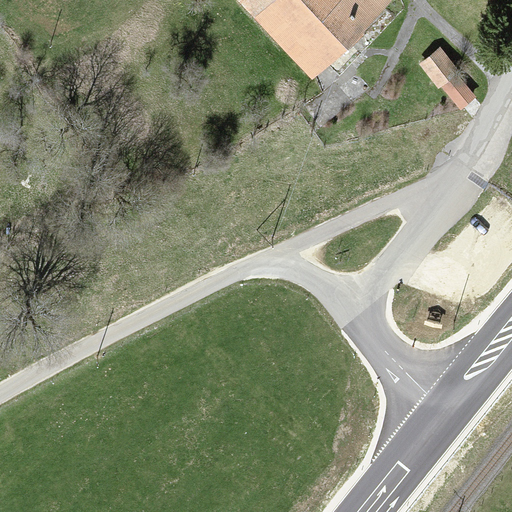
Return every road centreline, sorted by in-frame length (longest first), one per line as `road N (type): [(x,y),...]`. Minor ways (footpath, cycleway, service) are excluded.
road 1 (unclassified): [(0,399),(268,266)]
road 2 (unclassified): [(391,364),(378,306),(395,258),(452,183)]
road 3 (unclassified): [(268,266),(452,183)]
road 4 (unclassified): [(391,364),(351,305),(308,274),(268,266)]
road 5 (unclassified): [(452,183),(511,75)]
